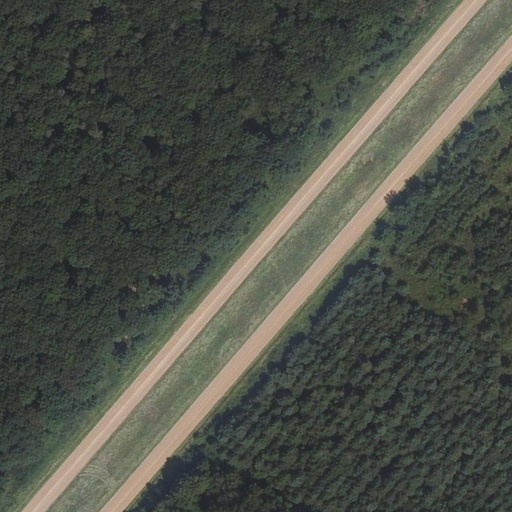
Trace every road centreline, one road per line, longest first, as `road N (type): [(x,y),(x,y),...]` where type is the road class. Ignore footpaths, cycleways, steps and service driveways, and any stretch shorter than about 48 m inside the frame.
road 1 (track): [(33,511),(476,0)]
road 2 (track): [(115,511),(511,53)]
